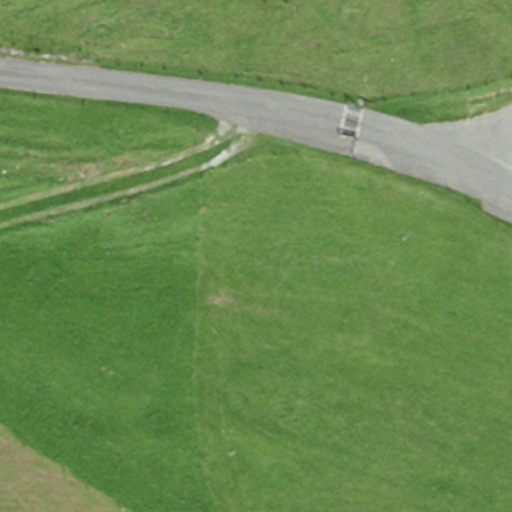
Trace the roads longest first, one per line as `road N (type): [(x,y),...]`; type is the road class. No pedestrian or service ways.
road 1 (unclassified): [(0,72),(273,110),(352,131),(477,183)]
road 2 (track): [(273,110),(208,154),(0,220)]
